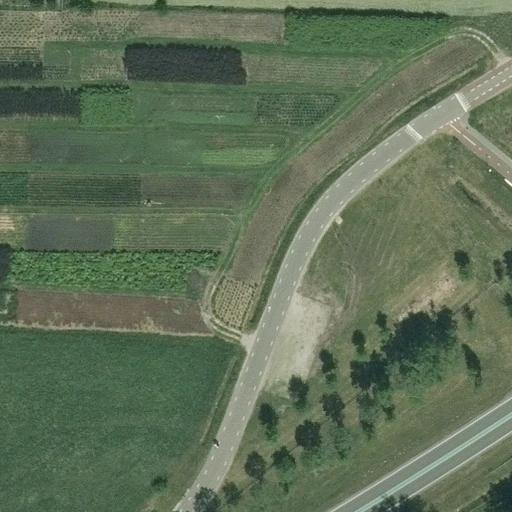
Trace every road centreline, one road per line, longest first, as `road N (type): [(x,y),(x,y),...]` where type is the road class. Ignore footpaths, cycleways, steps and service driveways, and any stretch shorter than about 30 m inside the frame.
road 1 (unclassified): [(190,511),(229,435),(301,243),(331,201),(511,69)]
road 2 (trunk): [(358,511),(511,414)]
